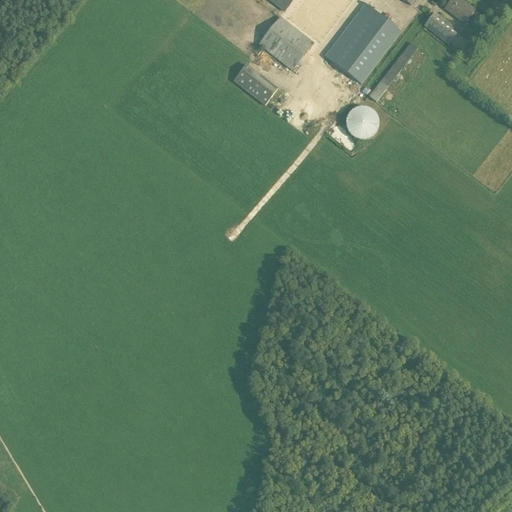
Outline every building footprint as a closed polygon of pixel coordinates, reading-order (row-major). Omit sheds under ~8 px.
[(267,0),(317,38),(334,16),(312,0),(267,0)] [(465,24),(476,11),(461,0),(453,0),(446,9),(465,24)] [(361,85),(401,33),(365,5),(325,58),(361,85)] [(448,46),(459,32),(435,13),(424,27),(448,46)] [(292,72),(314,44),(280,18),(258,45),(292,72)] [(376,103),(418,49),(411,44),(369,97),(376,103)] [(264,107),(278,90),(247,65),(233,82),(264,107)] [(362,141),(365,141),(367,140),(370,139),(372,138),(374,136),(375,134),(377,132),(378,130),(378,127),(379,124),(378,122),(378,119),(377,117),(375,115),(374,113),(372,111),(370,110),(367,109),(365,108),(362,108),(359,108),(357,109),(355,110),(352,111),(350,113),(349,115),(347,117),(346,119),(346,122),(345,124),(346,127),(346,130),(347,132),(349,134),(350,136),(352,138),(355,139),(357,140),(359,141),(362,141)]
